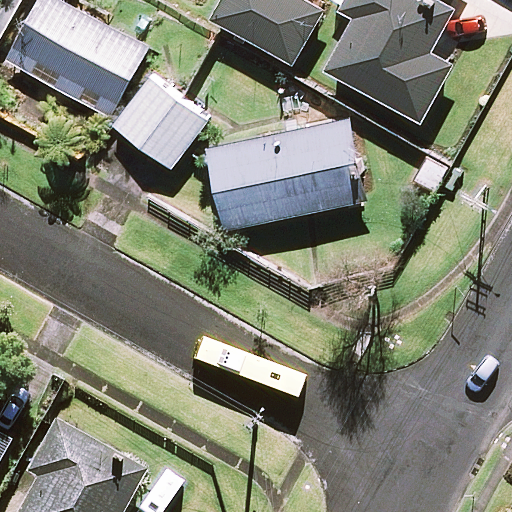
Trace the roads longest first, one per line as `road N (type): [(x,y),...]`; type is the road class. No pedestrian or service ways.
road 1 (residential): [(425,450),(0,226)]
road 2 (residential): [(493,327),(425,450)]
